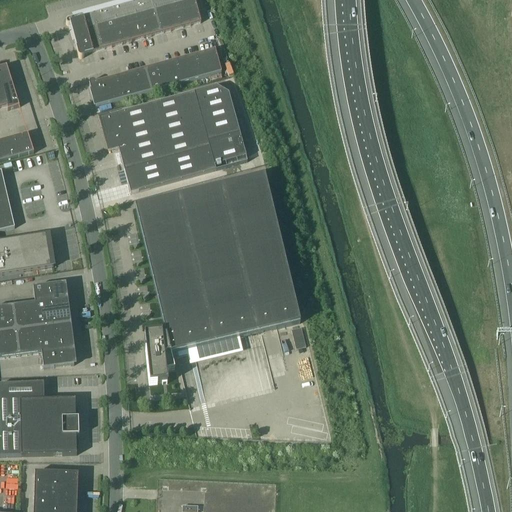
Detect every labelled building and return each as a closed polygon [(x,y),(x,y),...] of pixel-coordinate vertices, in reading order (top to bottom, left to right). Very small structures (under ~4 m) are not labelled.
[(145,15),(154,12),(150,0),(141,0),(136,2),(136,3),(131,4),(131,2),(130,2),(135,17),(145,15)] [(164,9),(174,7),(172,0),(150,0),(154,12),(164,9)] [(200,25),(200,24),(200,22),(194,1),(184,4),(190,27),(200,24),(200,25)] [(125,20),(135,17),(130,2),(130,3),(116,7),(116,8),(112,9),(111,7),(110,7),(111,8),(115,23),(125,20)] [(180,30),(190,27),(184,4),(174,7),(180,30)] [(171,32),(180,30),(174,7),(164,9),(171,32)] [(105,26),(115,23),(111,8),(96,12),(97,13),(92,15),(92,13),(91,13),(95,28),(105,26)] [(161,35),(171,32),(164,9),(154,12),(161,35)] [(151,38),(161,35),(154,12),(145,15),(151,38)] [(81,32),(86,31),(95,28),(91,13),(91,14),(77,18),(77,19),(75,20),(72,20),(72,18),(71,18),(72,20),(68,21),(66,22),(65,24),(66,26),(67,27),(69,27),(75,25),(76,29),(80,28),(81,32)] [(141,40),(151,38),(145,15),(135,17),(141,40)] [(131,43),(141,40),(135,17),(125,20),(131,43)] [(121,46),(131,43),(125,20),(115,23),(121,46)] [(112,49),(121,46),(115,23),(105,26),(112,49)] [(88,40),(86,31),(81,32),(80,28),(76,29),(75,25),(69,27),(74,44),(88,40)] [(102,51),(112,49),(105,26),(95,28),(102,51)] [(92,54),(102,51),(95,28),(86,31),(88,40),(92,54)] [(84,56),(92,54),(88,40),(74,44),(76,51),(78,58),(78,59),(79,59),(79,60),(80,60),(81,60),(82,60),(83,59),(84,58),(84,57),(84,56)] [(204,54),(211,77),(220,75),(221,75),(221,73),(220,73),(215,54),(215,51),(214,52),(204,54)] [(201,80),(211,77),(204,54),(195,57),(201,80)] [(191,83),(201,80),(195,57),(185,60),(191,83)] [(181,85),(191,83),(185,60),(175,63),(181,85)] [(171,88),(181,85),(175,63),(165,65),(171,88)] [(161,91),(171,88),(165,65),(155,68),(161,91)] [(0,89),(1,89),(12,86),(6,68),(5,68),(0,69),(0,89)] [(152,94),(161,91),(155,68),(145,71),(152,94)] [(142,96),(152,94),(145,71),(136,73),(142,96)] [(132,99),(142,96),(136,73),(126,76),(132,99)] [(122,102),(132,99),(126,76),(116,79),(122,102)] [(112,104),(122,102),(116,79),(106,81),(112,104)] [(95,109),(112,104),(106,81),(95,84),(94,84),(94,83),(93,82),(92,82),(91,82),(90,83),(89,83),(89,84),(89,85),(89,86),(90,92),(91,92),(95,108),(95,109)] [(7,112),(19,109),(12,86),(1,89),(7,108),(6,108),(7,112)] [(228,95),(216,88),(99,120),(108,153),(118,150),(130,196),(138,194),(138,193),(215,172),(214,168),(246,159),(228,95)] [(14,139),(19,158),(32,155),(33,155),(27,135),(26,136),(14,139)] [(8,162),(19,158),(14,139),(2,142),(8,162)] [(13,229),(1,175),(1,173),(0,173),(0,277),(53,269),(48,236),(0,243),(0,233),(14,230),(14,229),(13,229)] [(166,339),(170,356),(299,325),(264,178),(135,209),(166,339)] [(65,301),(63,286),(43,288),(33,290),(34,304),(35,304),(65,301)] [(65,301),(35,304),(36,317),(67,313),(65,301)] [(35,304),(34,304),(35,306),(24,307),(27,332),(38,330),(36,317),(35,304)] [(12,308),(15,333),(27,332),(24,307),(12,308)] [(15,333),(12,308),(1,310),(4,335),(15,333)] [(68,326),(67,313),(36,317),(38,330),(68,326)] [(68,326),(38,330),(40,343),(70,339),(68,326)] [(30,357),(41,356),(40,343),(38,330),(27,332),(30,357)] [(30,357),(27,332),(15,333),(19,358),(30,357)] [(7,360),(19,358),(15,333),(4,335),(7,360)] [(170,356),(166,339),(162,339),(162,335),(144,337),(149,386),(167,384),(166,374),(174,372),(170,356)] [(70,339),(40,343),(41,356),(72,352),(70,339)] [(236,341),(196,350),(198,362),(239,352),(236,341)] [(41,356),(43,371),(54,370),(74,367),(72,352),(41,356)] [(76,437),(78,437),(78,420),(75,420),(75,401),(44,402),(43,385),(0,386),(0,458),(21,458),(76,457),(76,437)] [(54,487),(55,475),(35,474),(34,486),(54,487)] [(54,487),(77,488),(78,476),(55,475),(54,487)] [(54,498),(54,487),(34,486),(34,497),(54,498)] [(77,499),(77,488),(54,487),(54,498),(77,499)] [(54,509),(54,498),(34,497),(33,508),(54,509)] [(76,510),(77,499),(54,498),(54,509),(76,510)]
